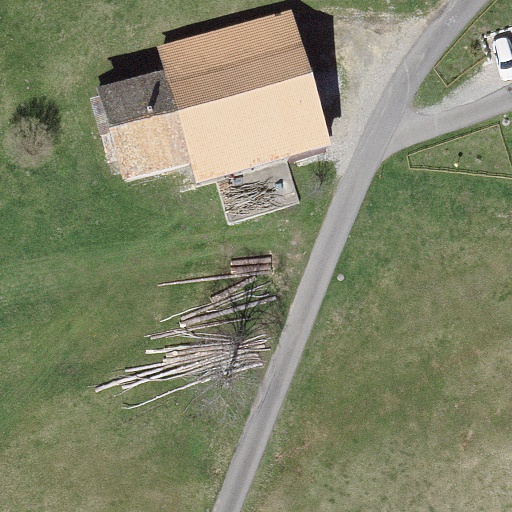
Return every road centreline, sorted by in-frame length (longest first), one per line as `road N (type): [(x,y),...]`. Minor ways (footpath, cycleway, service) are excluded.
road 1 (unclassified): [(238,511),(285,384),(460,12),(473,0)]
road 2 (track): [(285,384),(511,321)]
